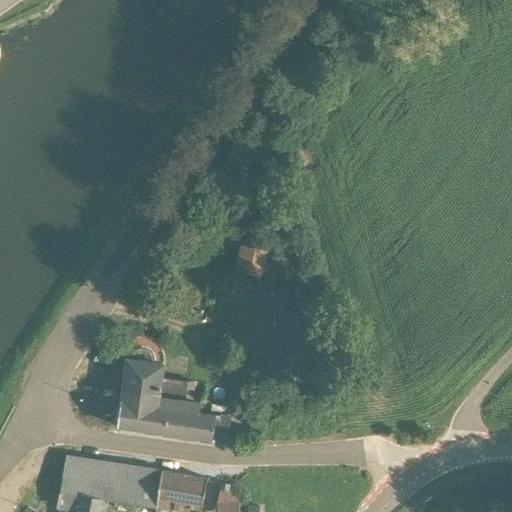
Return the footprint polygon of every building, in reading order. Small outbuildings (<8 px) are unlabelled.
[(266,252),(241,246),(235,270),(260,276),(266,252)] [(269,307),(288,364),(315,357),(315,356),(307,332),(304,331),(293,297),(294,296),(292,291),(288,289),(258,281),(253,303),(269,307)] [(162,377),(165,362),(154,360),(151,354),(148,349),(139,347),(134,349),(129,360),(127,360),(125,372),(162,377)] [(125,372),(120,402),(198,410),(200,401),(191,400),(194,383),(125,372)] [(120,402),(117,427),(156,432),(159,406),(120,402)] [(195,437),(198,410),(159,406),(156,432),(195,437)] [(198,410),(195,437),(226,442),(228,416),(198,410)] [(263,426),(254,412),(243,420),(253,433),(263,426)] [(154,509),(161,471),(65,455),(56,503),(57,504),(71,507),(70,511),(105,511),(102,511),(102,509),(105,509),(106,509),(107,501),(154,509)] [(161,471),(154,511),(172,511),(173,511),(180,511),(187,511),(188,509),(200,510),(206,479),(161,471)] [(228,494),(229,485),(220,483),(218,493),(228,494)] [(228,494),(218,493),(217,502),(217,511),(237,511),(237,502),(229,485),(228,494)]
